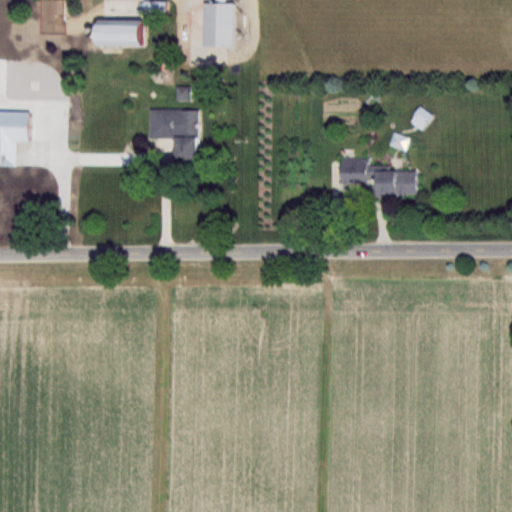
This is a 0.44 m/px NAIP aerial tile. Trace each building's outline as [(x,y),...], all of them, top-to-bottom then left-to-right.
[(210,1),(210,45),(241,46),(241,2),(210,1)] [(169,2),(150,2),(150,14),(169,14),(169,2)] [(108,44),(158,44),(158,20),(110,20),(110,26),(91,26),(91,36),(108,36),(108,44)] [(207,109),(155,108),(154,137),(182,137),(182,160),(206,160),(207,109)] [(345,156),(375,156),(375,181),(345,181),(345,156)] [(379,168),(425,169),(425,194),(378,194),(379,168)]
